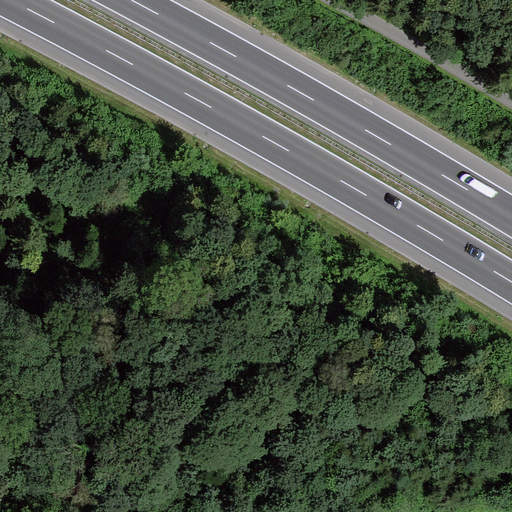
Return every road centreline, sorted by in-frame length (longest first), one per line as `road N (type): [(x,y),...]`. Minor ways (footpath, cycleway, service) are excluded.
road 1 (motorway): [(2,0),(511,286)]
road 2 (motorway): [(511,222),(122,0)]
road 3 (unclassified): [(511,104),(332,0)]
